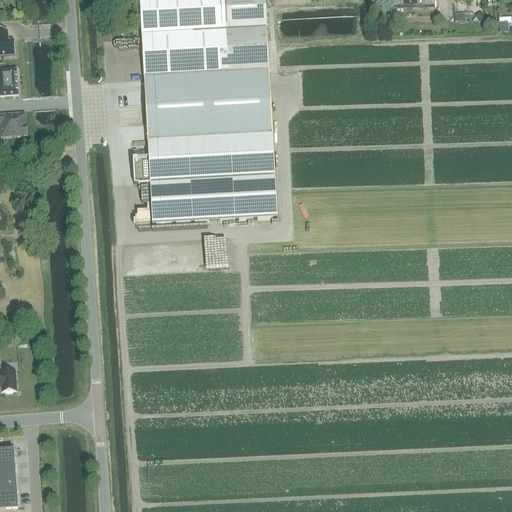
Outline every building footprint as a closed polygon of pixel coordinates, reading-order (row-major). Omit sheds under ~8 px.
[(264,0),(140,0),(148,160),(133,161),(134,185),(150,185),(152,227),(277,220),(264,0)] [(392,0),(393,10),(414,9),(413,0),(392,0)] [(413,0),(414,9),(435,9),(435,0),(413,0)] [(0,57),(15,56),(14,41),(8,41),(7,31),(0,32),(0,57)] [(0,97),(17,97),(18,97),(18,95),(17,87),(18,87),(17,85),(17,82),(17,80),(16,72),(16,70),(15,71),(0,71),(0,97)] [(27,138),(25,115),(0,117),(0,128),(0,129),(1,140),(27,138)] [(0,388),(1,389),(2,394),(17,393),(16,373),(1,374),(1,369),(0,369),(0,388)] [(14,451),(0,451),(0,482),(16,481),(14,451)] [(0,496),(17,496),(16,481),(0,482),(0,496)] [(18,510),(17,496),(0,496),(0,511),(19,511),(19,510),(18,510)]
